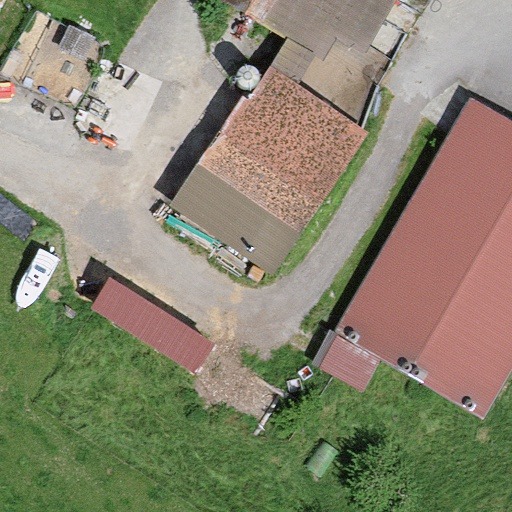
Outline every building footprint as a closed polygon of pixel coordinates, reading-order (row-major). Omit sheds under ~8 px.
[(280,45),(260,78),(341,131),(364,46),(391,0),(402,0),(410,5),(413,0),(219,0),(215,7),(280,45)] [(42,9),(0,101),(71,134),(113,41),(42,9)] [(266,284),(359,144),(341,131),(260,78),(167,219),(266,284)] [(511,369),(511,138),(463,111),(331,338),(480,424),(511,369)] [(201,377),(220,342),(108,281),(89,316),(201,377)]
